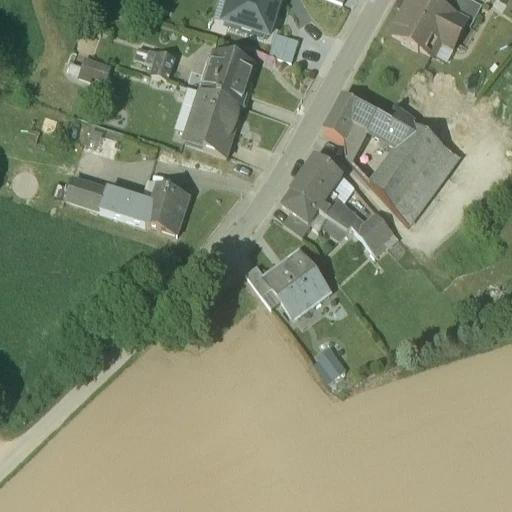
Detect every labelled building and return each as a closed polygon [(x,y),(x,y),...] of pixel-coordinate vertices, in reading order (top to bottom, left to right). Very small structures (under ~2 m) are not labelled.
[(232,0),(224,28),(268,42),(280,5),(265,0),(232,0)] [(443,14),(417,0),(414,0),(404,19),(402,18),(391,38),(402,44),(401,46),(418,55),(419,53),(432,60),(443,40),(455,46),(465,28),(466,26),(443,14)] [(481,10),(463,0),(450,0),(443,14),(466,26),(465,28),(470,31),(481,10)] [(493,60),(511,36),(511,24),(498,14),(474,45),(493,60)] [(275,38),(268,60),(292,67),(299,45),(275,38)] [(256,70),(214,56),(200,98),(237,110),(245,113),(249,99),(246,98),(249,87),(251,88),(256,70)] [(174,64),(158,59),(151,82),(166,87),(174,64)] [(96,67),(91,82),(105,87),(111,72),(96,67)] [(407,197),(425,211),(493,119),(473,106),(471,108),(439,84),(412,123),(410,128),(441,151),(407,197)] [(237,110),(200,98),(186,142),(204,148),(203,154),(226,162),(233,142),(227,140),(237,110)] [(362,112),(342,101),(323,135),(344,146),(352,130),(362,112)] [(376,119),(362,112),(352,130),(366,138),(368,134),(376,119)] [(390,128),(376,119),(368,134),(369,136),(367,140),(392,154),(410,128),(412,123),(398,115),(390,128)] [(441,151),(410,128),(392,154),(369,186),(395,215),(407,197),(441,151)] [(314,160),(290,196),(317,215),(328,222),(347,236),(351,232),(351,231),(351,232),(358,225),(339,208),(342,203),(330,194),(340,179),(314,160)] [(105,197),(72,187),(66,206),(99,216),(105,197)] [(140,207),(130,204),(123,224),(145,231),(158,193),(146,190),(140,207)] [(158,193),(145,231),(176,241),(190,202),(158,192),(158,193)] [(130,204),(105,196),(105,197),(99,216),(123,224),(130,204)] [(317,215),(291,197),(282,211),(290,217),(308,229),(308,228),(317,215)] [(425,211),(407,197),(395,215),(409,231),(425,211)] [(308,229),(290,217),(283,228),(302,242),(311,230),(308,228),(308,229)] [(365,231),(356,238),(371,256),(378,250),(373,245),(378,241),(387,252),(397,243),(378,220),(365,231)] [(347,236),(328,222),(321,232),(339,244),(347,236)] [(365,231),(358,225),(351,232),(351,231),(351,232),(356,238),(365,231)] [(264,281),(263,282),(272,294),(294,324),(330,298),(298,256),(264,281)] [(264,281),(256,270),(245,279),(262,301),(272,294),(263,282),(264,281)] [(338,351),(316,362),(328,386),(350,375),(338,351)]
